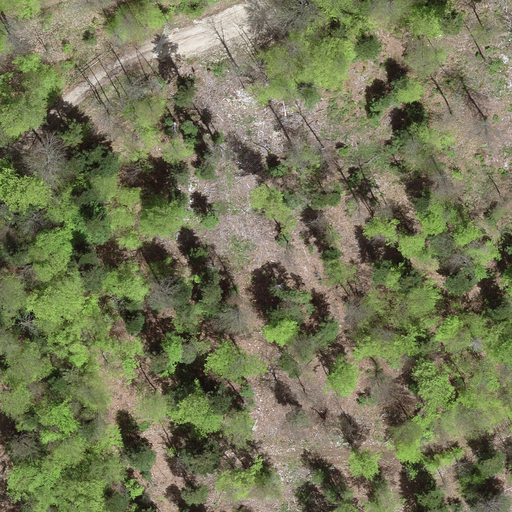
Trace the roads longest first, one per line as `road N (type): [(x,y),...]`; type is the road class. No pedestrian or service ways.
road 1 (track): [(511,410),(460,443),(318,457),(260,451),(184,418),(135,414),(44,476),(0,484)]
road 2 (track): [(257,0),(121,62),(0,167)]
